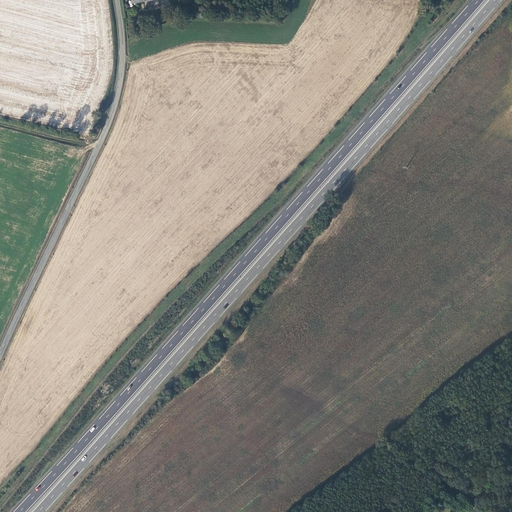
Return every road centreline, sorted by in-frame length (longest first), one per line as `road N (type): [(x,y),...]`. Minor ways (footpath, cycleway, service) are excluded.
road 1 (trunk): [(479,0),(18,511)]
road 2 (trunk): [(38,511),(496,0)]
road 3 (unclassified): [(0,358),(115,108),(124,52),(118,0)]
